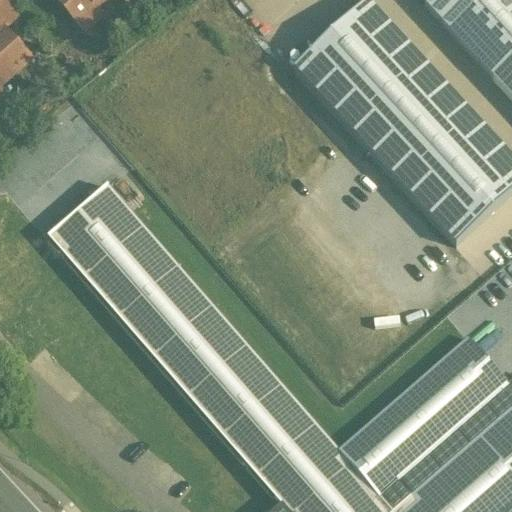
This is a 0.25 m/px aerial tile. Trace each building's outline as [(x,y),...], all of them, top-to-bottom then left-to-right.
[(19,20),(0,0),(0,106),(1,106),(2,105),(2,89),(31,63),(4,33),(19,20)] [(52,0),(83,33),(100,18),(93,11),(105,0),(52,0)] [(143,0),(120,0),(131,12),(143,0)] [(511,0),(428,0),(424,4),(511,102),(511,0)] [(511,201),(511,164),(370,9),(296,76),(457,252),(511,201)] [(511,511),(511,381),(507,386),(467,340),(338,452),(221,317),(204,297),(108,187),(45,242),(250,478),(233,492),(249,511),(511,511)] [(214,289),(204,297),(221,317),(230,308),(214,289)]
